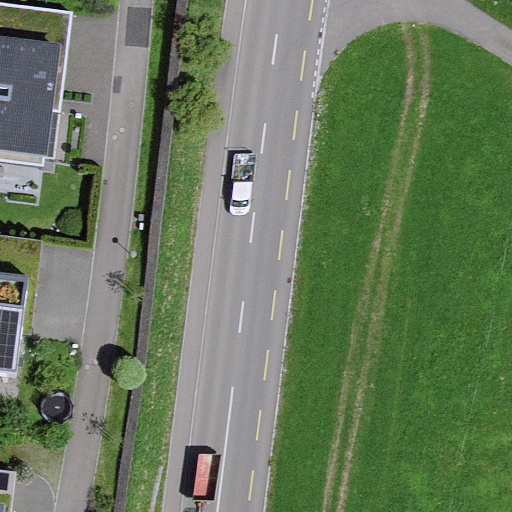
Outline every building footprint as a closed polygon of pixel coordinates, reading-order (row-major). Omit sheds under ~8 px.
[(85,19),(0,8),(0,48),(79,58),(85,19)] [(79,58),(0,48),(0,163),(65,172),(79,58)] [(0,270),(48,275),(51,243),(0,237),(0,270)] [(0,369),(38,373),(48,275),(0,270),(0,369)] [(26,471),(0,469),(0,496),(24,499),(26,471)] [(0,511),(22,511),(24,499),(0,496),(0,511)]
